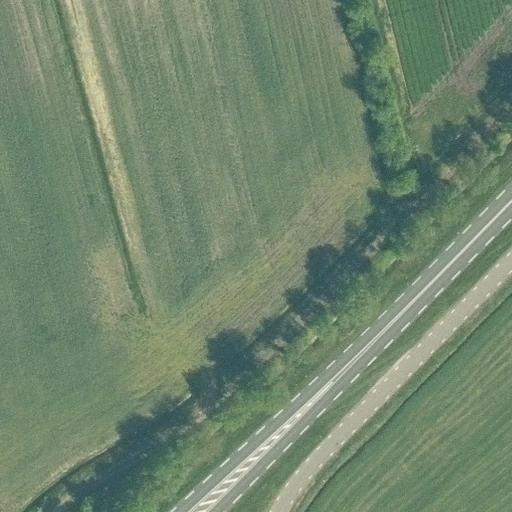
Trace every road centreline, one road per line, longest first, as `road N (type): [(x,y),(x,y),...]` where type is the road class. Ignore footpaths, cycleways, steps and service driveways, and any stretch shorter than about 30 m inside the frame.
road 1 (track): [(52,511),(200,412),(511,104)]
road 2 (unclassified): [(276,511),(317,456),(511,258)]
road 3 (primary): [(334,378),(511,199)]
road 4 (primary): [(334,378),(317,382),(178,511)]
road 5 (primary): [(211,511),(330,393),(334,378)]
